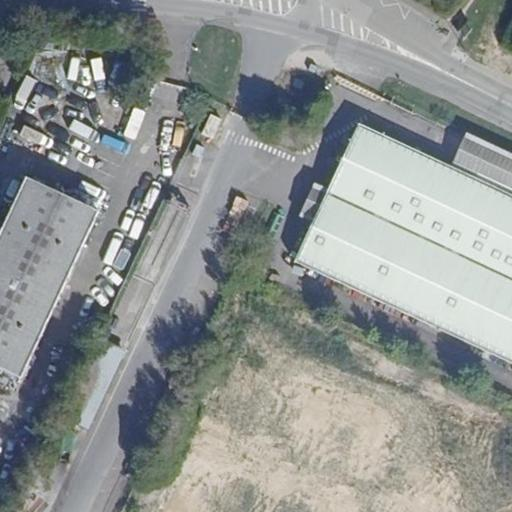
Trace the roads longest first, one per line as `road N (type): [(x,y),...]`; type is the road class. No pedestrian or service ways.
road 1 (tertiary): [(152,3),(290,28),(440,70)]
road 2 (tertiary): [(440,70),(342,0)]
